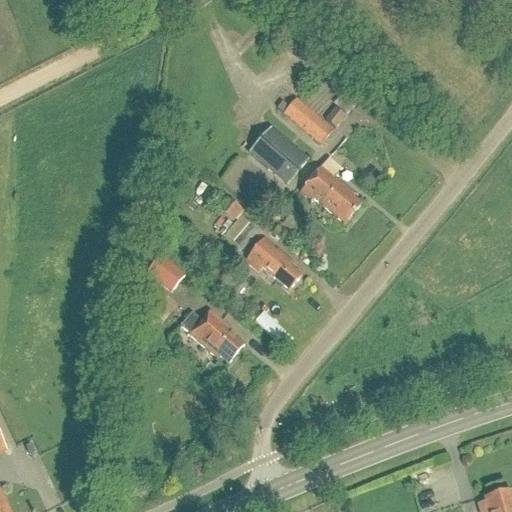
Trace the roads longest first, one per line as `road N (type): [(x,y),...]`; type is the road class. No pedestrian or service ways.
road 1 (unclassified): [(273,493),(261,462),(265,416),(511,116)]
road 2 (tertiary): [(273,493),(511,404)]
road 3 (track): [(180,0),(146,27),(0,99)]
